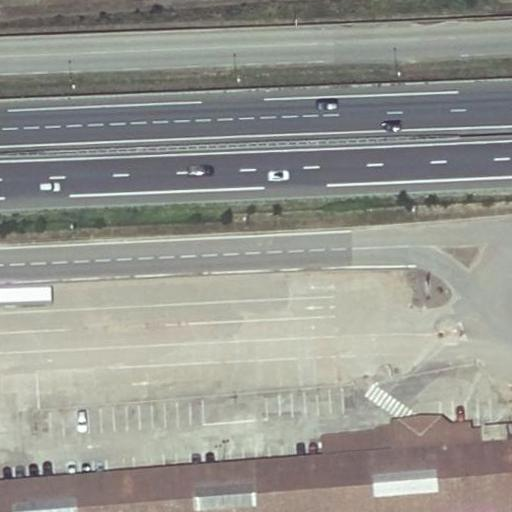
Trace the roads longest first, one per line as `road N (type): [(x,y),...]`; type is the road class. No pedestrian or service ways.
road 1 (trunk): [(511,105),(0,129)]
road 2 (trunk): [(0,179),(511,156)]
road 3 (unclassified): [(0,56),(511,34)]
road 4 (unclassified): [(398,246),(0,264)]
road 5 (track): [(0,353),(388,333)]
road 6 (track): [(499,280),(388,333)]
road 7 (unclassified): [(398,246),(443,262),(494,315)]
